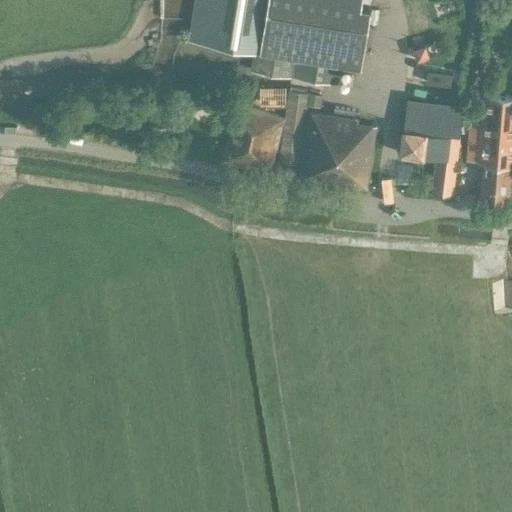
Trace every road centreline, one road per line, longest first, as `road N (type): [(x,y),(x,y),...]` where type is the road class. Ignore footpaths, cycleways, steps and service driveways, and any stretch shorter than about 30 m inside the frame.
road 1 (track): [(4,176),(172,198),(225,224),(273,234),(494,254),(505,217)]
road 2 (unclassified): [(0,137),(173,162),(357,204),(511,219)]
road 3 (track): [(0,79),(18,64),(131,48),(152,0)]
